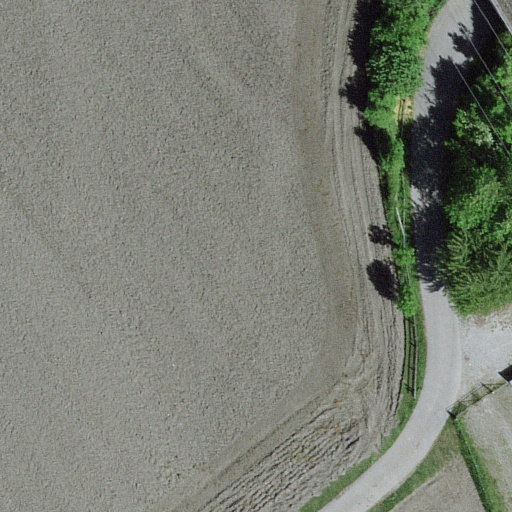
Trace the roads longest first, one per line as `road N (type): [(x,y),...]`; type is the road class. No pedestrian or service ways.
road 1 (track): [(341,511),(425,433),(439,392),(421,157),(429,100),(446,55),(511,7)]
road 2 (track): [(438,332),(511,464)]
